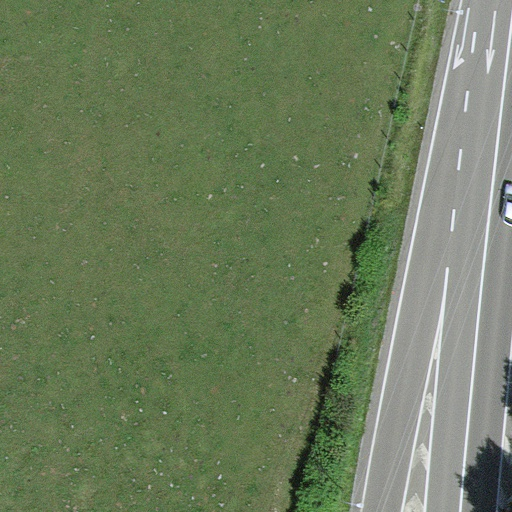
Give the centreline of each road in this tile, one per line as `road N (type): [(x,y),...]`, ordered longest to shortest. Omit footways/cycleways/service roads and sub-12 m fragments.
road 1 (primary): [(504,0),(437,209),(399,362),(377,511)]
road 2 (primary): [(510,61),(485,233),(462,511)]
